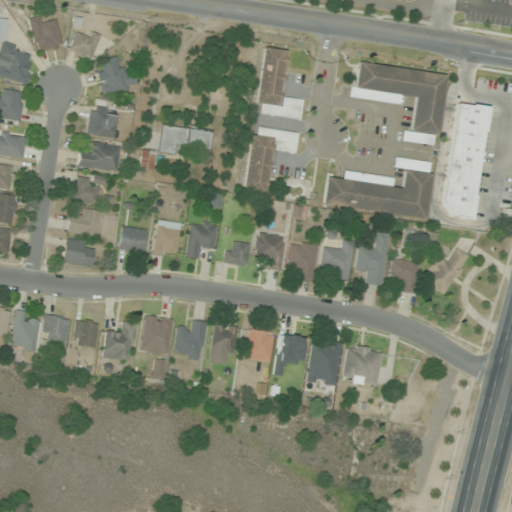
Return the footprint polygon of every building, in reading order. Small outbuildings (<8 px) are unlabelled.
[(41,23),(40,17),(29,18),(34,52),(60,48),(56,21),(41,23)] [(0,78),(23,85),(31,53),(0,45),(7,21),(0,19),(0,78)] [(101,38),(91,31),(86,38),(78,33),(67,48),(85,61),(101,38)] [(253,114),(299,121),(302,101),(278,98),(285,50),(262,47),(253,114)] [(134,90),(132,68),(117,70),(116,58),(99,59),(100,70),(97,70),(100,94),(134,90)] [(399,105),(400,96),(413,98),(409,132),(402,131),(401,142),(434,146),(443,73),(354,63),(350,99),(399,105)] [(22,92),(0,89),(0,119),(18,122),(22,92)] [(441,208),(448,209),(447,217),(473,220),(488,107),(454,103),(441,208)] [(107,115),(108,108),(89,106),(85,134),(112,138),(115,116),(107,115)] [(209,132),(160,126),(157,151),(205,157),(209,132)] [(0,154),(20,158),(24,135),(0,131),(0,154)] [(276,152),(295,152),(295,133),(276,133),(276,152)] [(263,196),(271,139),(248,135),(240,193),(263,196)] [(122,171),(123,160),(117,159),(118,147),(88,144),(87,153),(78,152),(76,167),(122,171)] [(150,172),(152,152),(140,151),(138,170),(150,172)] [(343,171),(342,180),(324,178),(321,206),(423,218),(429,164),(403,161),(400,188),(392,188),(394,177),(343,171)] [(0,189),(7,190),(10,166),(0,164),(0,189)] [(72,201),(95,204),(98,179),(74,176),(72,201)] [(0,222),(11,224),(14,196),(0,195),(0,222)] [(68,215),(65,232),(95,237),(100,212),(80,209),(78,217),(68,215)] [(178,224),(154,221),(151,253),(174,256),(178,224)] [(211,250),(215,225),(188,221),(184,256),(199,258),(201,249),(211,250)] [(0,252),(5,253),(9,230),(0,228),(0,252)] [(141,252),(144,230),(119,228),(116,250),(141,252)] [(386,234),(375,233),(373,250),(356,248),(353,271),(363,272),(362,285),(380,287),(386,234)] [(254,257),(263,257),(262,269),(279,269),(281,237),(255,235),(254,257)] [(94,246),(64,240),(59,262),(89,268),(94,246)] [(339,250),(321,248),(318,269),(328,270),(327,278),(346,280),(352,242),(341,241),(339,250)] [(246,264),(245,242),(223,244),(224,265),(246,264)] [(315,246),(289,242),(285,269),(295,271),(293,279),(309,282),(315,246)] [(445,263),(433,257),(420,284),(446,296),(465,255),(451,248),(445,263)] [(417,264),(390,260),(387,280),(398,282),(396,291),(412,293),(417,264)] [(23,312),(12,311),(8,349),(32,352),(35,322),(22,320),(23,312)] [(41,342),(65,342),(65,316),(41,316),(41,342)] [(170,319),(143,316),(138,352),(165,355),(170,319)] [(170,355),(198,359),(203,323),(186,320),(185,330),(174,328),(170,355)] [(94,346),(94,321),(71,321),(71,346),(94,346)] [(103,332),(101,357),(129,360),(132,325),(117,323),(116,333),(103,332)] [(225,364),(225,356),(233,356),(233,326),(210,326),(209,364),(225,364)] [(268,361),(270,332),(247,330),(244,359),(268,361)] [(318,348),(308,347),(303,382),(333,386),(339,344),(319,341),(318,348)] [(375,385),(379,350),(344,346),(340,381),(375,385)] [(352,463),(354,444),(317,439),(314,458),(352,463)]
